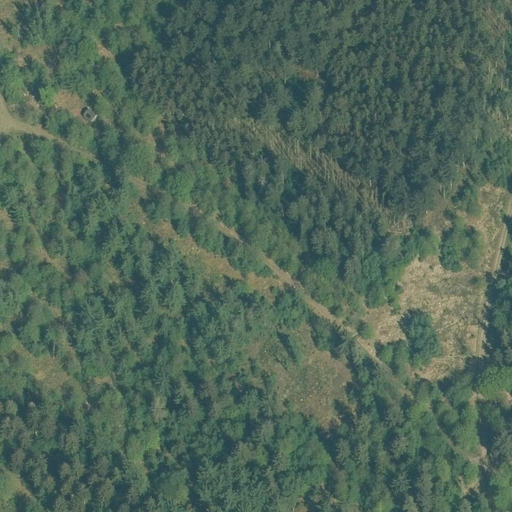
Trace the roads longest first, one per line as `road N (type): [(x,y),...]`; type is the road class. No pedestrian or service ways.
road 1 (track): [(497,511),(487,474),(467,451),(193,203),(19,120),(9,118),(0,136)]
road 2 (track): [(479,465),(488,305),(511,217)]
